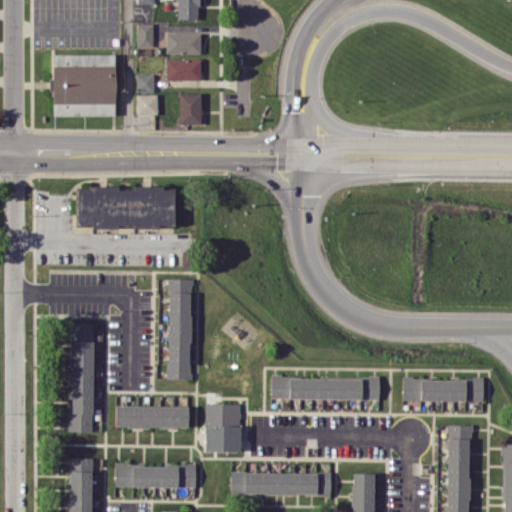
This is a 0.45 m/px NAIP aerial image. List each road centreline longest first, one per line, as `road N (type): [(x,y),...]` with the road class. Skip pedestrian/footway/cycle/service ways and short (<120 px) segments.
road 1 (residential): [(13,0),(14,511)]
road 2 (tertiary): [(301,162),(306,246),(336,304),(395,325),(511,324)]
road 3 (residential): [(309,140),(319,48),(362,13),(402,10),(511,68)]
road 4 (tertiary): [(238,150),(276,161),(511,167)]
road 5 (tertiary): [(0,149),(238,150)]
road 6 (residential): [(410,511),(410,435),(249,433)]
road 7 (tertiary): [(511,142),(291,140)]
road 8 (residential): [(14,290),(131,292),(130,387)]
road 9 (tertiary): [(333,0),(294,58),(291,140)]
